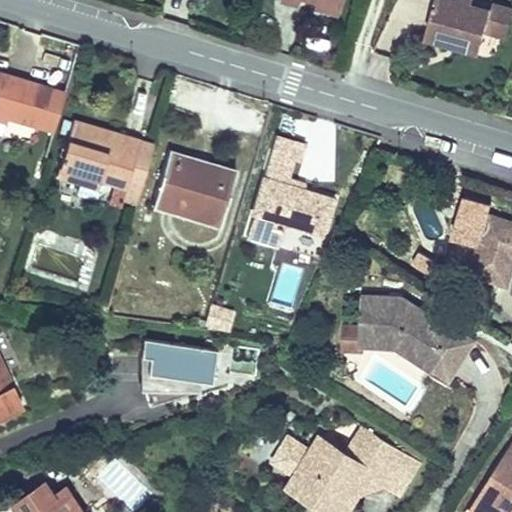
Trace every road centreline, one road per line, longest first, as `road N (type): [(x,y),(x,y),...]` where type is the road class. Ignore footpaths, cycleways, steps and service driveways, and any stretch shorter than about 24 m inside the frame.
road 1 (tertiary): [(5,0),(511,147)]
road 2 (unknown): [(0,457),(125,404)]
